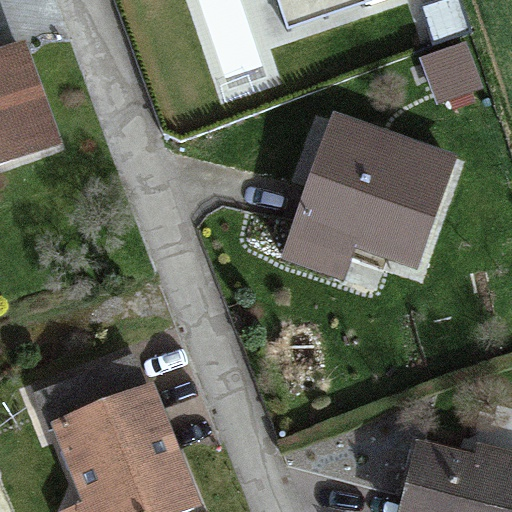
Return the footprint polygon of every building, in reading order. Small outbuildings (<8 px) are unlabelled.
[(370,0),(277,0),(287,28),(370,0)] [(464,42),(420,58),(436,103),(480,86),(464,42)] [(25,51),(0,59),(0,157),(53,141),(25,51)] [(338,241),(414,263),(442,165),(394,151),(390,166),(320,146),(290,252),(332,264),(338,241)] [(175,511),(195,504),(155,398),(66,432),(95,508),(84,511),(175,511)] [(511,511),(511,482),(415,459),(401,511),(511,511)]
